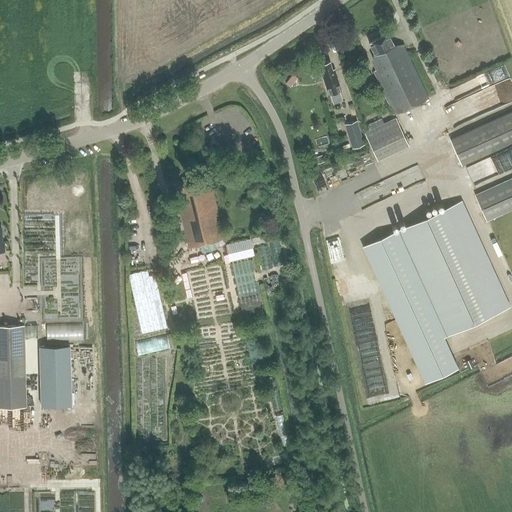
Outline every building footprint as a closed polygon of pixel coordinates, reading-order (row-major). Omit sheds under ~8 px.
[(393,114),(428,97),(403,44),(393,44),(387,32),(368,41),(373,53),(370,54),(374,63),(373,64),(376,69),(373,70),(393,114)] [(328,94),(340,90),(335,72),(333,73),(330,62),(329,62),(327,60),(323,61),(322,64),(324,72),(322,72),(328,94)] [(448,106),(453,123),(459,121),(457,116),(462,115),(459,103),(448,106)] [(461,165),(511,143),(511,110),(449,137),(461,165)] [(378,160),(408,145),(395,118),(365,133),(378,160)] [(366,145),(358,121),(347,125),(355,148),(366,145)] [(321,155),(314,158),(316,165),(324,162),(321,155)] [(189,247),(225,238),(210,178),(179,186),(182,198),(179,199),(180,206),(179,208),(189,247)] [(511,178),(475,195),(487,222),(511,210),(511,178)] [(399,230),(446,335),(509,306),(462,201),(399,230)] [(399,230),(363,246),(424,382),(458,367),(444,336),(446,335),(399,230)] [(250,237),(225,243),(229,259),(253,254),(250,237)] [(272,245),(261,246),(264,268),(285,265),(282,241),(271,242),(272,245)] [(148,271),(130,275),(143,334),(168,328),(158,286),(155,275),(149,276),(148,271)] [(244,306),(256,304),(255,295),(243,297),(244,306)] [(25,325),(0,325),(0,406),(27,406),(25,325)] [(169,334),(137,341),(140,354),(172,348),(169,334)] [(70,346),(39,346),(41,407),(71,406),(70,346)] [(153,438),(166,438),(165,357),(152,357),(152,359),(138,360),(140,441),(153,441),(153,438)]
